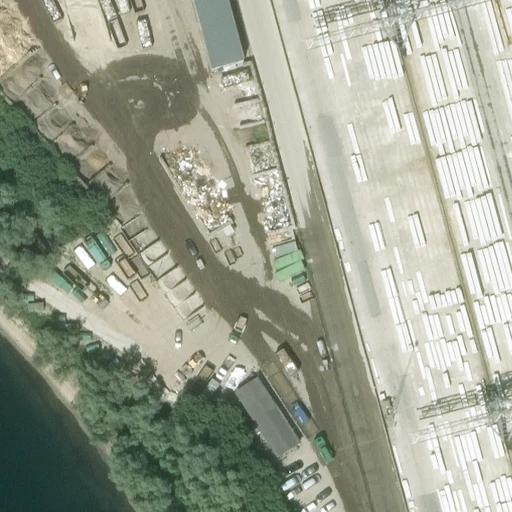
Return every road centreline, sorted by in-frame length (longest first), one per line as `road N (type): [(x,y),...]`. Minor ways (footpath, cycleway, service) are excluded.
road 1 (unknown): [(94,121),(187,107),(206,126),(261,331)]
road 2 (unknown): [(261,331),(145,197),(94,121)]
road 3 (unknown): [(343,511),(316,450),(313,412),(289,362),(261,331)]
road 4 (unknown): [(94,121),(27,0)]
